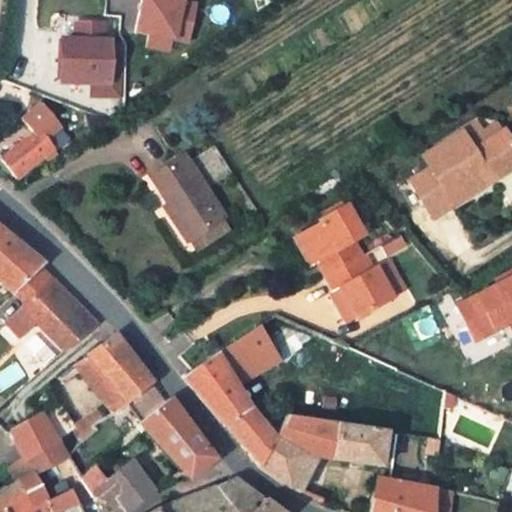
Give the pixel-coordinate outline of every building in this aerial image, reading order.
[(93,29),(94,9),(66,7),(65,27),(48,27),(46,67),(95,69),(97,29),(93,29)] [(0,138),(0,168),(1,170),(40,141),(32,131),(45,120),(30,101),(26,100),(10,111),(20,124),(0,138)] [(396,173),(418,209),(440,196),(438,192),(474,170),(477,175),(494,165),(499,142),(502,141),(492,124),(489,126),(474,122),(470,125),(464,116),(433,134),(440,147),(417,160),(396,173)] [(474,122),(489,126),(484,117),(474,122)] [(440,147),(433,134),(410,148),(417,160),(440,147)] [(152,208),(166,231),(201,210),(204,208),(187,181),(215,163),(198,136),(170,153),(167,147),(134,167),(158,204),(152,208)] [(494,165),(510,155),(502,141),(499,142),(494,165)] [(315,272),(350,251),(351,250),(341,234),(350,229),(332,200),(306,215),(308,218),(284,233),(294,249),(300,246),(315,272)] [(209,224),(201,210),(166,231),(175,245),(209,224)] [(357,263),(363,260),(395,240),(387,228),(351,250),(350,251),(357,263)] [(0,231),(0,288),(3,292),(6,289),(29,263),(34,258),(0,231)] [(350,251),(315,272),(325,287),(330,285),(345,313),(380,291),(364,262),(363,260),(357,263),(350,251)] [(376,255),(364,262),(380,291),(393,284),(376,255)] [(29,263),(6,289),(14,298),(39,273),(29,263)] [(511,271),(496,279),(499,284),(458,305),(476,341),(511,322),(511,271)] [(39,273),(14,298),(0,311),(0,325),(10,335),(26,319),(54,348),(84,320),(39,273)] [(340,315),(345,313),(330,285),(325,287),(340,315)] [(243,457),(258,440),(247,420),(225,378),(265,356),(246,323),(180,361),(168,369),(243,457)] [(32,327),(21,336),(41,361),(52,352),(32,327)] [(62,361),(103,403),(109,400),(139,375),(102,331),(91,337),(76,348),(62,361)] [(152,390),(139,375),(109,400),(126,414),(152,390)] [(201,452),(152,390),(126,414),(124,416),(177,472),(201,452)] [(345,423),(347,392),(333,391),(331,403),(306,402),(303,419),(345,423)] [(72,417),(80,413),(74,407),(59,415),(37,392),(27,401),(32,410),(3,427),(21,452),(58,427),(72,421),(72,417)] [(124,416),(126,414),(109,400),(103,403),(80,413),(72,417),(72,421),(80,435),(63,448),(79,467),(90,460),(98,472),(109,466),(114,473),(102,481),(112,501),(142,486),(105,434),(124,416)] [(274,403),(247,420),(258,440),(281,416),(284,414),(274,403)] [(276,476),(296,455),(319,457),(370,461),(376,426),(345,423),(303,419),(281,416),(258,440),(243,457),(276,476)] [(56,453),(63,448),(80,435),(72,421),(58,427),(21,452),(36,469),(56,453)] [(36,469),(21,452),(4,464),(14,478),(17,482),(36,469)] [(276,476),(308,495),(319,457),(296,455),(276,476)] [(269,511),(273,508),(221,473),(199,483),(175,511),(146,511),(144,508),(135,511),(269,511)] [(421,511),(424,492),(376,476),(367,473),(357,511),(421,511)] [(9,511),(29,499),(17,482),(14,478),(0,485),(0,511),(9,511)] [(144,508),(146,511),(175,511),(199,483),(144,508)] [(38,510),(48,506),(64,499),(56,486),(49,490),(29,499),(38,510)] [(9,511),(35,511),(38,510),(29,499),(9,511)] [(72,511),(64,499),(48,506),(52,511),(72,511)]
